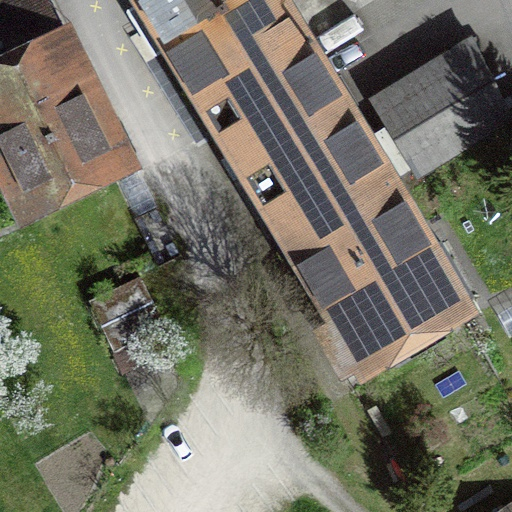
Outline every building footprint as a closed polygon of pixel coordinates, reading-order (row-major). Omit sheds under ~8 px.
[(113,164),(32,0),(16,0),(0,8),(0,138),(32,204),(113,164)] [(136,0),(284,242),(387,182),(279,0),(136,0)] [(374,104),(417,175),(510,118),(473,43),(374,104)] [(310,316),(345,372),(473,299),(439,241),(427,249),(387,182),(284,242),(324,308),(310,316)] [(86,301),(111,352),(164,327),(137,276),(86,301)]
